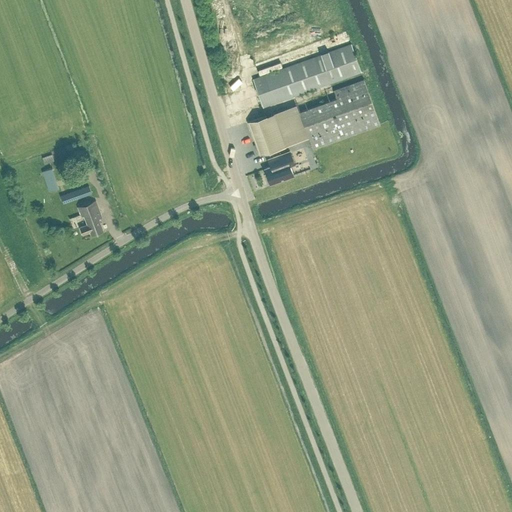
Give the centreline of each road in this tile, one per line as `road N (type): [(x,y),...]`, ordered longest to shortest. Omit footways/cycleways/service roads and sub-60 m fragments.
road 1 (tertiary): [(357,511),(240,190)]
road 2 (unclassified): [(0,318),(180,208),(240,190)]
road 3 (tertiary): [(240,190),(185,0)]
